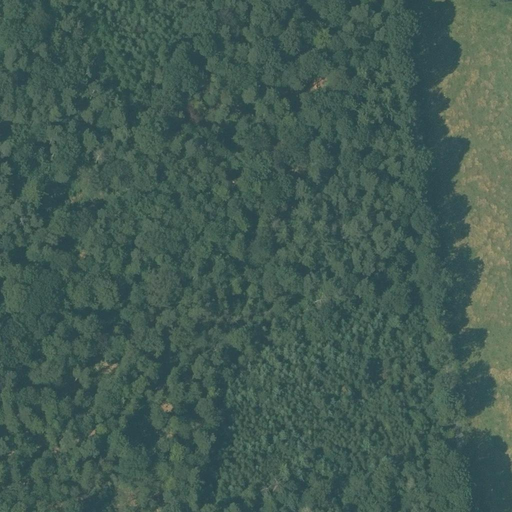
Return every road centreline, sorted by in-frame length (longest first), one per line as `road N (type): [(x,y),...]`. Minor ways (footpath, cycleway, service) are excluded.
road 1 (unclassified): [(472,511),(403,0)]
road 2 (track): [(0,354),(223,0)]
